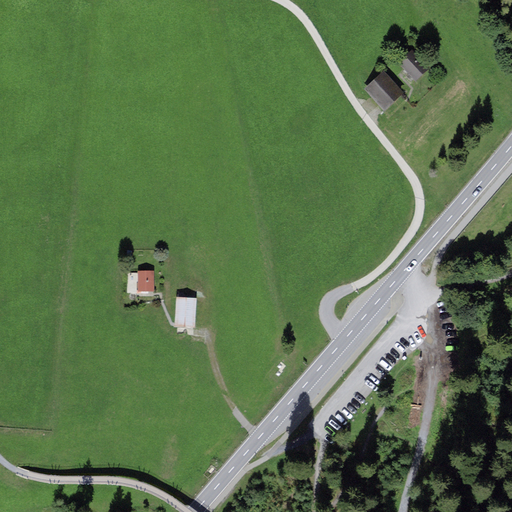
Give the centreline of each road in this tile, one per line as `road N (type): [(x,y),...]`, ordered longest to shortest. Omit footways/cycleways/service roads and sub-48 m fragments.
road 1 (primary): [(511,146),(195,511)]
road 2 (track): [(405,511),(435,374),(425,296)]
